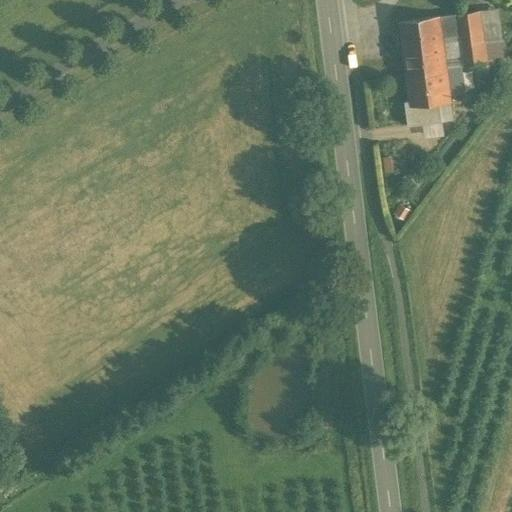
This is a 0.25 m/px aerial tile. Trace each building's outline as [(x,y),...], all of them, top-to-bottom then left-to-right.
[(496,7),(480,10),(484,40),(484,41),(499,40),(500,40),(496,7)] [(480,10),(456,13),(459,39),(460,43),(484,40),(480,10)] [(456,13),(438,16),(441,42),(459,39),(456,13)] [(438,16),(400,21),(407,76),(445,71),(444,66),(441,42),(438,16)] [(459,39),(441,42),(444,66),(462,63),(460,43),(459,39)] [(484,40),(460,43),(462,63),(486,60),(486,56),(484,41),(484,40)] [(499,40),(484,41),(486,56),(501,54),(499,40)] [(445,71),(407,76),(410,101),(411,102),(438,99),(449,97),(445,71)] [(438,99),(411,102),(410,101),(404,102),(408,125),(441,121),(438,99)]
